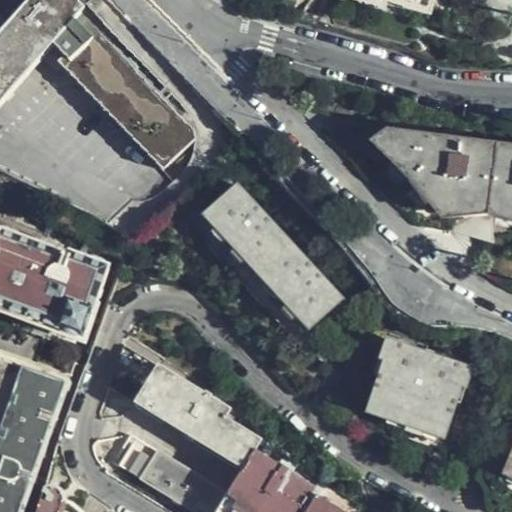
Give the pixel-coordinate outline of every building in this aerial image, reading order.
[(0,103),(36,61),(73,20),(82,9),(73,0),(29,0),(0,33),(0,103)] [(383,0),(425,12),(428,0),(359,0),(381,6),(383,0)] [(195,129),(73,20),(36,61),(161,169),(195,129)] [(411,181),(443,219),(491,215),(511,220),(511,143),(388,127),(371,140),(411,181)] [(340,300),(237,186),(202,217),(309,331),(340,300)] [(0,314),(81,344),(106,272),(70,258),(65,270),(60,268),(62,260),(0,236),(0,314)] [(464,403),(476,367),(387,337),(375,373),(379,376),(367,412),(389,419),(387,425),(423,436),(425,431),(449,439),(461,401),(464,403)] [(0,511),(26,511),(67,390),(0,364),(0,511)] [(250,459),(260,442),(229,424),(234,415),(157,369),(136,406),(243,470),(250,459)] [(210,511),(224,493),(128,435),(112,463),(194,511),(210,511)] [(298,511),(309,495),(297,488),(298,486),(289,480),(286,481),(273,473),(274,470),(264,465),(262,467),(250,459),(243,470),(215,511),(298,511)] [(73,511),(60,506),(61,500),(59,496),(56,494),(50,493),(42,494),(42,495),(35,511),(73,511)] [(338,511),(315,497),(306,511),(338,511)]
